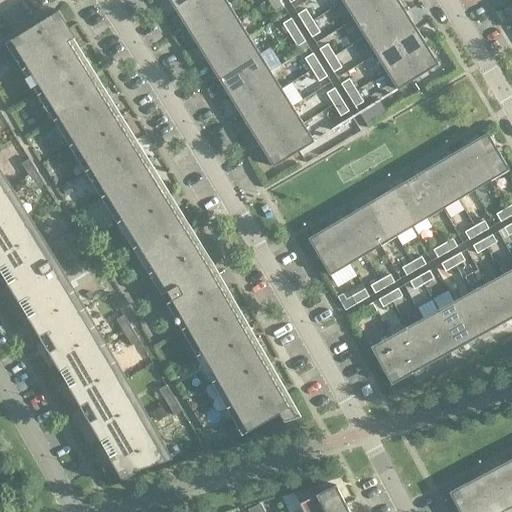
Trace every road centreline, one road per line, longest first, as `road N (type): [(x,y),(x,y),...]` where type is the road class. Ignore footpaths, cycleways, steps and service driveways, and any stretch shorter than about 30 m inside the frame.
road 1 (residential): [(405,511),(262,252),(106,0)]
road 2 (residential): [(75,511),(0,384)]
road 3 (residential): [(511,111),(444,0)]
